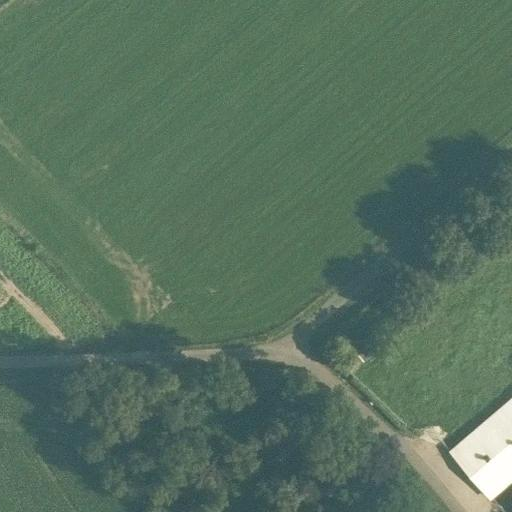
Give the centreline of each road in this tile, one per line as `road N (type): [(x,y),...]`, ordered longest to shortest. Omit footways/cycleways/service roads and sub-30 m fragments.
road 1 (track): [(305,352),(0,363)]
road 2 (track): [(511,133),(422,208),(305,352)]
road 3 (track): [(305,352),(438,511)]
road 4 (track): [(332,511),(305,352)]
